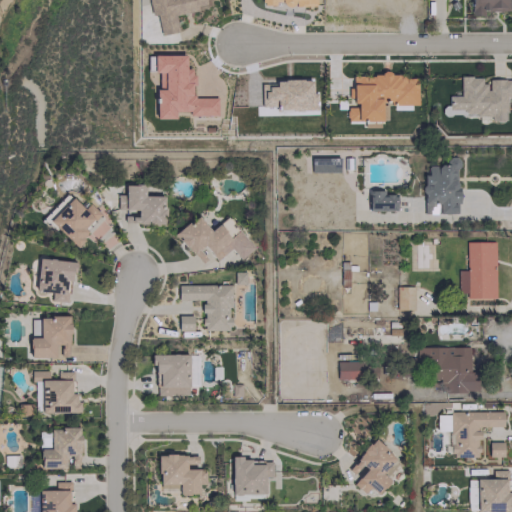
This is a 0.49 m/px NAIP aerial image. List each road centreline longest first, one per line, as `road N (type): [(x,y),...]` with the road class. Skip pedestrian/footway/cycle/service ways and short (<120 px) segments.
road 1 (residential): [(238,39),(511,43)]
road 2 (residential): [(137,274),(124,343),(114,511)]
road 3 (residential): [(119,421),(246,421),(318,433)]
